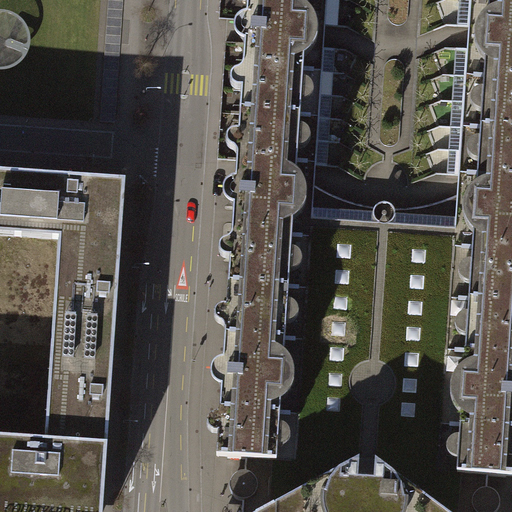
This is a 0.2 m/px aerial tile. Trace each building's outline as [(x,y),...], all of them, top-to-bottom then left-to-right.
[(294,164),(311,165),(323,166),(331,38),(333,0),(244,0),(243,20),(242,31),(241,42),(233,160),(233,170),(229,224),(214,458),(274,462),(293,185),(293,174),(294,164)] [(444,174),(454,175),(474,176),(474,186),(473,197),(454,475),(511,479),(511,475),(511,0),(455,0),(453,36),(444,174)] [(14,68),(22,61),(28,53),(31,42),(29,32),(24,22),(16,16),(5,12),(0,12),(0,69),(3,70),(14,68)] [(0,174),(0,236),(19,238),(23,176),(0,174)] [(23,176),(19,238),(60,241),(121,245),(126,183),(23,176)] [(509,511),(511,479),(454,475),(473,197),(453,195),(451,219),(308,209),(310,186),(293,185),(274,462),(214,458),(209,511),(509,511)] [(121,245),(60,241),(53,342),(114,346),(121,245)] [(114,346),(53,342),(46,442),(108,447),(114,346)] [(102,511),(108,447),(46,442),(0,439),(0,511),(102,511)]
